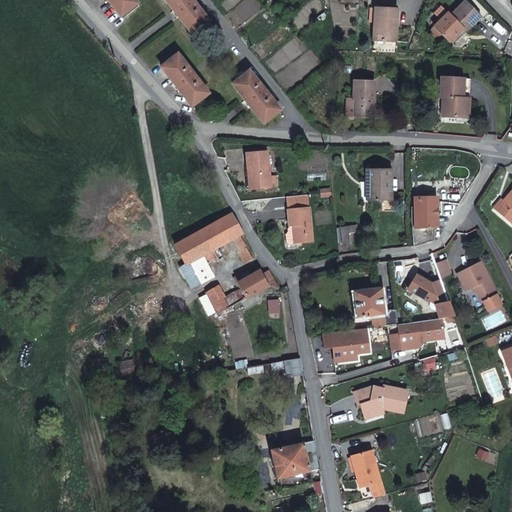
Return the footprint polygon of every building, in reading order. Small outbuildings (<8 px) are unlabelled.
[(137,3),(134,0),(108,0),(121,15),(137,3)] [(207,20),(191,0),(166,0),(192,32),(207,20)] [(481,16),(463,0),(462,0),(462,1),(450,15),(447,12),(440,20),(434,27),(450,42),(464,28),(467,31),(481,16)] [(433,14),(440,20),(447,12),(440,6),(433,14)] [(377,10),(376,41),(399,42),(400,11),(377,10)] [(208,93),(177,54),(160,66),(192,105),(208,93)] [(248,72),(233,85),(242,96),(263,123),(279,111),(248,72)] [(467,83),(442,81),(440,101),(443,102),(448,102),(446,119),(468,121),(470,104),(465,104),(467,83)] [(356,118),(375,120),(377,86),(355,84),(353,103),(357,103),(356,118)] [(347,118),(356,118),(357,103),(353,103),(348,103),(347,118)] [(284,187),(281,151),(261,152),(262,169),(265,169),(266,188),(284,187)] [(365,170),(365,182),(368,182),(368,199),(390,199),(390,170),(365,170)] [(511,189),(511,188),(499,203),(492,211),(509,224),(511,220),(511,189)] [(309,208),(308,201),(307,196),(287,198),(288,210),(309,208)] [(435,197),(417,197),(417,208),(414,208),(415,225),(411,226),(412,246),(433,239),(433,225),(436,225),(435,197)] [(492,211),(499,203),(497,201),(490,210),(492,211)] [(313,243),(309,208),(288,210),(290,227),(292,227),(294,244),(313,243)] [(189,263),(200,256),(202,255),(206,263),(214,259),(210,251),(216,247),(219,252),(225,249),(224,243),(231,239),(237,251),(245,247),(239,234),(242,232),(231,212),(174,244),(186,264),(189,263)] [(292,227),(290,227),(287,229),(288,232),(285,234),(286,243),(288,245),(294,244),(292,227)] [(362,227),(356,228),(357,242),(364,241),(362,227)] [(189,263),(200,282),(211,276),(200,256),(189,263)] [(444,261),(433,265),(435,270),(438,276),(448,272),(444,261)] [(497,294),(481,261),(456,273),(465,290),(473,286),(481,302),(497,294)] [(223,297),(228,306),(257,289),(266,283),(261,274),(258,270),(243,278),(240,273),(233,277),(236,284),(239,283),(242,289),(237,292),(236,290),(223,297)] [(276,286),(277,286),(268,270),(267,270),(261,274),(266,283),(276,286)] [(435,286),(441,284),(438,276),(435,270),(431,272),(435,286)] [(205,292),(217,312),(228,306),(223,297),(216,285),(205,292)] [(373,317),(374,326),(393,324),(393,316),(383,317),(382,313),(384,313),(380,288),(354,291),(356,316),(370,315),(371,318),(373,317)] [(438,318),(453,316),(447,300),(435,303),(438,318)] [(393,316),(393,324),(403,322),(403,319),(403,315),(393,316)] [(390,350),(400,349),(400,344),(412,342),(418,346),(423,340),(443,337),(440,318),(397,324),(398,333),(388,334),(390,350)] [(321,333),(323,348),(332,347),(335,343),(335,342),(338,341),(338,343),(342,345),(339,349),(340,361),(356,359),(356,353),(368,351),(365,327),(321,333)] [(335,343),(332,347),(334,362),(340,361),(339,349),(342,345),(338,343),(338,341),(335,342),(335,343)] [(511,345),(499,350),(510,378),(511,376),(511,345)] [(303,374),(300,358),(270,362),(271,369),(284,367),(285,374),(291,373),(291,375),(303,374)] [(262,370),(261,364),(246,366),(247,373),(262,370)] [(362,407),(381,402),(381,401),(402,405),(406,384),(382,379),(382,382),(372,380),(351,385),(354,397),(359,396),(362,407)] [(278,477),(320,469),(315,440),(291,444),(272,448),(271,449),(278,477)] [(384,493),(373,450),(353,455),(360,485),(369,483),(373,497),(384,493)] [(322,482),(315,483),(318,494),(324,493),(322,482)]
